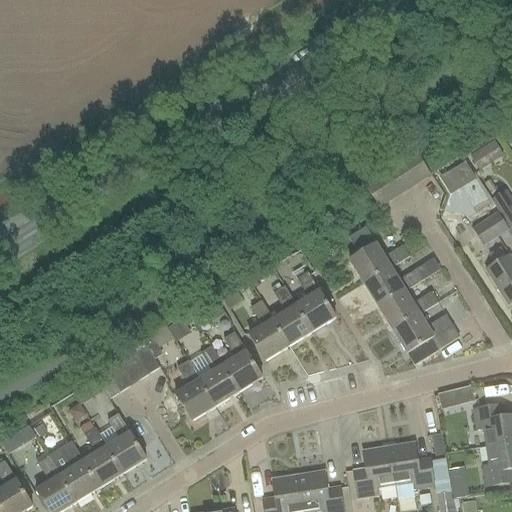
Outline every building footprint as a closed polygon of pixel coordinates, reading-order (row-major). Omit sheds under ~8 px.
[(482,167),(508,157),(502,141),(476,151),(482,167)] [(404,164),(418,185),(431,177),(417,155),(404,164)] [(405,194),(418,185),(404,164),(391,172),(405,194)] [(392,202),(405,194),(391,172),(378,180),(392,202)] [(380,210),(392,202),(378,180),(365,188),(380,210)] [(509,231),(511,229),(511,208),(503,194),(491,202),(499,215),(509,231)] [(510,232),(509,231),(499,215),(474,231),(485,248),(510,232)] [(385,261),(383,257),(365,229),(349,239),(361,258),(351,264),(365,287),(391,271),(392,272),(410,260),(403,249),(385,261)] [(508,309),(511,306),(511,261),(510,258),(486,273),(508,309)] [(314,335),(337,321),(309,275),(306,277),(302,271),(294,276),(310,300),(297,308),(314,335)] [(391,271),(365,287),(379,311),(405,294),(424,283),(417,271),(398,282),(392,272),(391,271)] [(262,285),(255,275),(247,280),(254,290),(262,285)] [(297,308),(286,290),(275,296),(286,315),(274,322),(273,323),(291,349),(314,335),(297,308)] [(413,307),(405,294),(379,311),(394,334),(419,317),(419,318),(438,306),(432,295),(413,307)] [(273,323),(274,322),(263,304),(252,311),(263,329),(250,337),(267,364),(291,349),(273,323)] [(226,314),(220,305),(205,313),(211,323),(226,314)] [(427,330),(419,318),(419,317),(394,334),(408,357),(432,342),(439,353),(459,341),(446,319),(427,330)] [(169,329),(178,344),(192,335),(183,320),(169,329)] [(223,369),(240,395),(263,381),(235,336),(224,342),(236,361),(224,368),(223,369)] [(153,346),(148,350),(153,359),(161,353),(160,350),(156,345),(153,346)] [(150,377),(160,370),(153,359),(148,350),(137,356),(150,377)] [(223,369),(224,368),(212,350),(201,357),(213,376),(201,383),(200,384),(216,410),(240,395),(223,369)] [(139,383),(150,377),(137,356),(126,363),(139,383)] [(128,390),(139,383),(126,363),(116,370),(128,390)] [(200,384),(201,383),(189,364),(178,370),(190,389),(176,398),(192,424),(216,410),(200,384)] [(118,397),(128,390),(116,370),(105,377),(118,397)] [(107,403),(118,397),(105,377),(94,383),(107,403)] [(474,403),(470,388),(458,391),(462,406),(474,403)] [(487,448),(511,443),(511,417),(505,418),(503,406),(475,411),(478,431),(485,431),(487,448)] [(106,451),(122,476),(147,461),(119,416),(108,423),(120,442),(108,449),(106,451)] [(48,435),(43,426),(34,432),(39,440),(48,435)] [(83,465),(99,491),(122,476),(106,451),(108,449),(96,430),(85,437),(97,457),(85,464),(83,465)] [(511,469),(511,470),(511,469),(511,443),(487,448),(490,466),(484,467),(487,487),(511,483),(511,469)] [(76,505),(99,491),(83,465),(85,464),(73,444),(62,451),(74,471),(62,479),(60,480),(76,505)] [(415,491),(435,488),(431,460),(419,462),(416,444),(390,448),(396,486),(414,483),(415,491)] [(378,489),(396,486),(390,448),(363,452),(366,470),(354,472),(358,499),(379,496),(378,489)] [(38,494),(49,511),(64,511),(76,505),(60,480),(62,479),(50,459),(38,466),(50,486),(38,494)] [(0,509),(1,511),(27,511),(32,509),(4,464),(0,465),(0,481),(5,489),(0,492),(0,509)] [(469,499),(464,470),(450,472),(454,501),(469,499)] [(344,511),(341,490),(329,492),(326,474),(300,478),(305,511),(344,511)] [(305,511),(300,478),(274,482),(277,501),(264,503),(265,511),(305,511)] [(439,511),(454,511),(451,494),(437,497),(439,511)]
